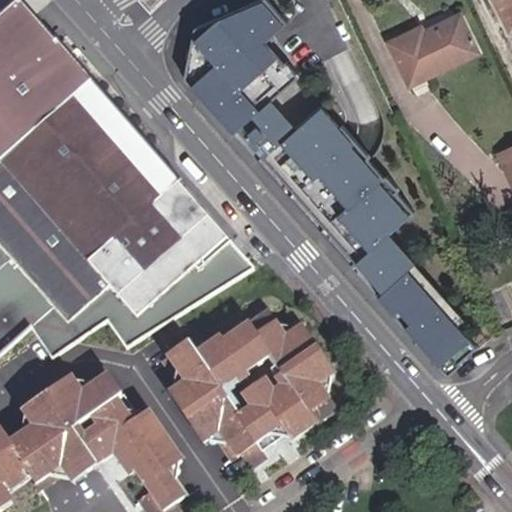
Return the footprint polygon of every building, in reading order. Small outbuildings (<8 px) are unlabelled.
[(252,0),(197,24),(186,75),(237,132),(301,74),(268,38),(290,18),(274,0),(252,0)] [(511,0),(498,0),(511,27),(511,0)] [(0,351),(30,329),(50,361),(109,326),(124,350),(255,273),(23,2),(0,22),(0,351)] [(422,25),(391,40),(410,82),(479,50),(461,12),(425,31),(422,25)] [(237,132),(260,158),(324,100),(301,74),(237,132)] [(260,158),(355,265),(421,206),(324,100),(260,158)] [(511,176),(511,145),(500,151),(511,176)] [(409,266),(459,323),(466,317),(416,260),(409,266)] [(378,293),(450,374),(480,347),(459,323),(409,266),(378,293)] [(264,314),(220,343),(197,358),(194,352),(188,342),(161,359),(180,385),(170,392),(200,438),(209,433),(226,457),(235,452),(246,467),(262,457),(257,449),(251,439),(276,424),(281,432),(287,441),(330,414),(314,386),(328,377),(297,329),(281,339),(264,314)] [(197,358),(220,343),(217,337),(194,352),(197,358)] [(0,511),(11,511),(16,509),(11,501),(5,494),(30,476),(35,484),(43,495),(69,478),(76,487),(97,473),(73,439),(81,434),(99,422),(105,432),(122,457),(151,500),(159,511),(173,511),(187,502),(170,476),(182,468),(149,422),(144,426),(126,401),(121,404),(106,381),(97,387),(81,397),(75,388),(30,419),(34,426),(19,437),(9,443),(1,433),(0,433),(0,511)] [(97,387),(75,388),(81,397),(97,387)] [(30,419),(19,437),(34,426),(30,419)] [(257,449),(281,432),(276,424),(251,439),(257,449)] [(116,461),(122,457),(105,432),(99,436),(116,461)] [(87,444),(81,434),(73,439),(97,473),(104,469),(87,444)] [(104,469),(116,461),(99,436),(87,444),(104,469)] [(11,501),(35,484),(30,476),(5,494),(11,501)] [(159,511),(151,500),(138,509),(140,511),(159,511)]
